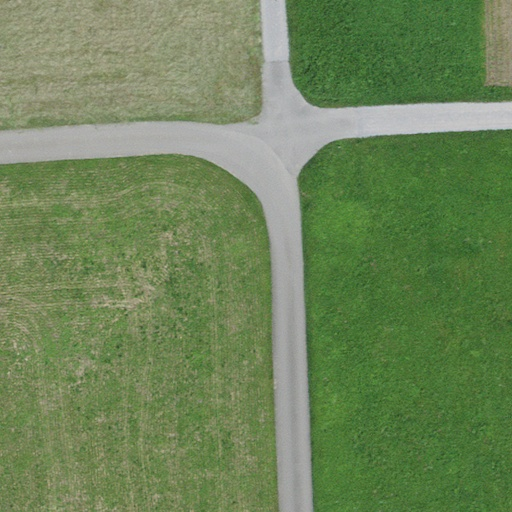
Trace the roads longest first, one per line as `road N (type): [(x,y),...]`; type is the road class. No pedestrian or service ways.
road 1 (track): [(300,511),(283,133)]
road 2 (track): [(283,133),(0,152)]
road 3 (track): [(511,124),(283,133)]
road 4 (track): [(283,133),(277,0)]
